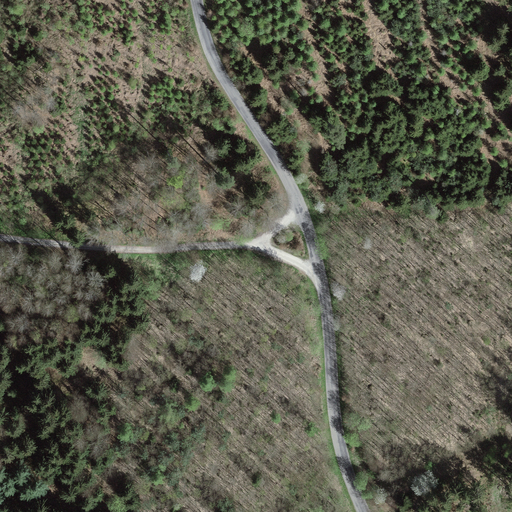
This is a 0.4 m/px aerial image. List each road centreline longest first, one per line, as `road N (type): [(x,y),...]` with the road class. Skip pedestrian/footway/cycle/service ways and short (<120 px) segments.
road 1 (tertiary): [(195,0),(208,46),(300,208),(313,247),(339,445),(364,511)]
road 2 (track): [(0,237),(252,246),(300,208)]
